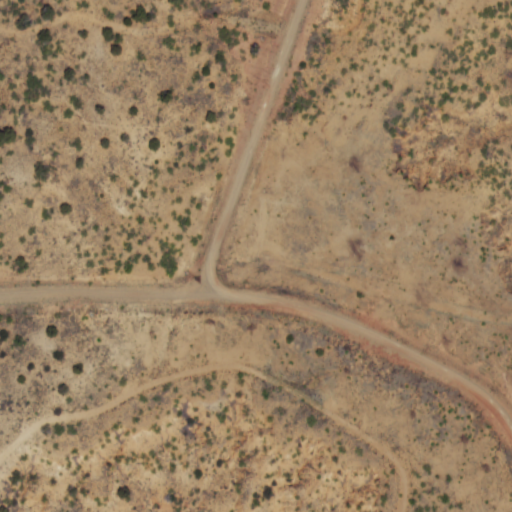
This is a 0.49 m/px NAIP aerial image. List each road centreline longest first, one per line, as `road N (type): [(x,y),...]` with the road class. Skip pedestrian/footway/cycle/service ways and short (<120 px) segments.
road 1 (residential): [(0,297),(203,295),(290,306),(462,383),(511,433)]
road 2 (residential): [(203,295),(301,0)]
